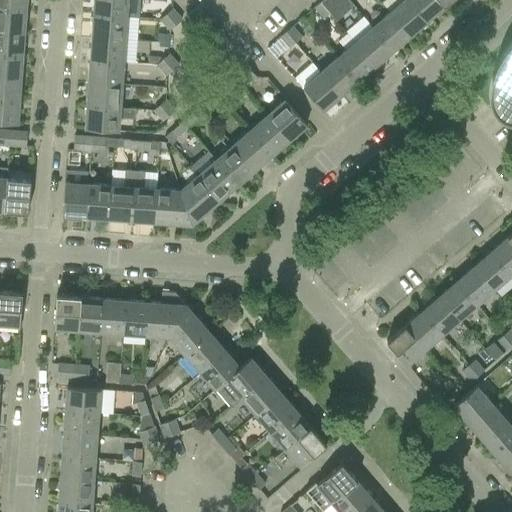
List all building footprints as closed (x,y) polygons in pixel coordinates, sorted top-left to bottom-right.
[(0,0),(0,7),(25,9),(25,0),(0,0)] [(93,0),(93,14),(126,16),(126,17),(138,18),(139,0),(93,0)] [(321,0),(318,3),(327,14),(329,13),(336,20),(353,5),(348,0),(321,0)] [(403,0),(402,0),(386,14),(406,38),(423,23),(403,0)] [(432,0),(403,0),(423,23),(440,8),(432,0)] [(432,0),(440,8),(449,0),(432,0)] [(327,14),(318,3),(314,7),(323,18),(327,14)] [(0,30),(23,32),(25,9),(0,7),(0,30)] [(171,9),(165,14),(175,25),(181,20),(171,9)] [(93,14),(91,37),(124,39),(126,16),(93,14)] [(175,25),(165,14),(160,19),(169,30),(175,25)] [(386,14),(369,29),(389,52),(406,38),(386,14)] [(291,26),(285,32),(294,43),(300,37),(291,26)] [(369,29),(353,43),(373,66),(389,52),(369,29)] [(0,52),(22,55),(23,32),(0,30),(0,52)] [(294,43),(285,32),(279,37),(289,48),(294,43)] [(91,37),(89,59),(122,62),(122,63),(134,64),(136,41),(124,41),(124,39),(91,37)] [(511,41),(508,46),(503,53),(499,59),(495,66),(493,73),(490,80),(489,88),(488,95),(488,97),(488,100),(489,102),(490,104),(490,107),(492,109),(493,111),(494,113),(496,114),(497,116),(499,117),(501,119),(505,121),(507,121),(511,122),(511,41)] [(353,43),(336,58),(356,81),(373,66),(353,43)] [(0,52),(0,75),(20,77),(22,55),(0,52)] [(168,54),(162,59),(171,70),(177,65),(168,54)] [(336,58),(319,72),(339,95),(356,81),(336,58)] [(89,59),(88,82),(121,85),(122,62),(89,59)] [(171,70),(162,59),(156,64),(166,75),(171,70)] [(339,95),(319,72),(312,64),(295,79),(322,110),(339,95)] [(246,65),(228,81),(238,92),(255,76),(246,65)] [(0,75),(0,98),(18,100),(20,77),(0,75)] [(228,81),(216,91),(221,98),(225,102),(238,92),(228,81)] [(88,82),(86,105),(119,107),(121,85),(88,82)] [(216,91),(205,101),(210,107),(221,98),(216,91)] [(18,100),(0,98),(0,122),(17,123),(18,100)] [(164,99),(159,105),(168,116),(174,111),(164,99)] [(284,100),(266,115),(288,140),(305,125),(284,100)] [(119,107),(86,105),(84,129),(117,131),(118,118),(134,119),(135,109),(119,107)] [(168,116),(159,105),(153,110),(162,121),(168,116)] [(191,112),(181,121),(187,128),(197,119),(191,112)] [(266,115),(249,130),(271,155),(288,140),(266,115)] [(187,128),(181,121),(171,130),(176,137),(187,128)] [(249,130),(232,145),(253,170),(271,155),(249,130)] [(3,131),(2,145),(25,146),(26,132),(3,131)] [(72,150),(96,152),(97,137),(73,136),(72,150)] [(97,137),(96,152),(103,152),(104,138),(97,137)] [(122,140),(122,148),(136,149),(136,141),(122,140)] [(136,141),(136,149),(150,150),(150,142),(136,141)] [(232,145),(214,160),(236,185),(253,170),(232,145)] [(207,151),(190,166),(197,174),(219,200),(236,185),(214,160),(207,151)] [(6,178),(4,211),(27,212),(30,172),(8,170),(7,178),(6,178)] [(108,218),(130,220),(133,187),(134,171),(124,171),(123,186),(110,185),(108,218)] [(130,220),(153,221),(156,188),(144,187),(145,172),(134,171),(133,187),(130,220)] [(179,190),(191,224),(219,200),(197,174),(179,190)] [(61,215),(85,217),(87,183),(64,182),(61,215)] [(85,217),(108,218),(110,185),(87,183),(85,217)] [(153,221),(191,224),(179,190),(156,188),(153,221)] [(511,242),(507,236),(490,251),(510,275),(511,273),(511,242)] [(490,251),(472,266),(493,290),(510,275),(490,251)] [(472,266),(455,281),(475,305),(493,290),(472,266)] [(455,281),(438,296),(458,320),(475,305),(455,281)] [(21,292),(0,290),(0,324),(19,326),(21,292)] [(145,335),(168,337),(185,304),(174,292),(161,291),(160,303),(147,302),(145,335)] [(53,328),(76,330),(79,297),(55,295),(53,328)] [(438,296),(421,311),(441,334),(458,320),(438,296)] [(76,330),(99,331),(102,298),(79,297),(76,330)] [(99,331),(122,333),(124,300),(102,298),(99,331)] [(122,333),(145,335),(147,302),(124,300),(122,333)] [(168,337),(184,354),(209,333),(185,304),(168,337)] [(421,311),(403,326),(424,349),(441,334),(421,311)] [(424,349),(403,326),(386,341),(406,365),(424,349)] [(511,332),(511,331),(503,337),(511,347),(511,332)] [(184,354),(199,372),(224,350),(209,333),(184,354)] [(502,335),(495,341),(505,352),(511,347),(502,335)] [(199,372),(214,389),(225,380),(225,379),(239,367),(224,350),(199,372)] [(229,406),(240,397),(265,375),(249,357),(239,367),(225,379),(225,380),(214,389),(229,406)] [(474,359),(467,365),(477,376),(484,370),(474,359)] [(0,360),(0,374),(9,375),(10,361),(0,360)] [(106,362),(105,382),(107,382),(118,383),(119,376),(119,374),(120,366),(120,364),(120,363),(119,363),(106,362)] [(56,378),(79,379),(80,366),(57,364),(56,378)] [(467,365),(461,371),(470,382),(477,376),(467,365)] [(80,366),(79,379),(88,380),(89,366),(80,366)] [(144,366),(142,376),(149,376),(152,367),(144,366)] [(119,376),(118,383),(132,384),(133,376),(133,375),(119,374),(119,376)] [(240,397),(255,414),(280,392),(265,375),(240,397)] [(452,406),(467,423),(491,403),(476,385),(452,406)] [(66,387),(64,410),(97,413),(99,390),(66,387)] [(433,395),(433,396),(435,397),(443,406),(449,400),(441,391),(440,389),(435,394),(433,395)] [(132,392),(131,405),(136,403),(144,400),(142,392),(132,392)] [(255,414),(269,431),(295,410),(280,392),(255,414)] [(148,397),(153,411),(161,408),(157,394),(148,397)] [(144,400),(136,403),(140,416),(141,416),(149,414),(144,400)] [(467,423),(482,440),(506,420),(491,403),(467,423)] [(64,410),(62,433),(96,435),(97,413),(64,410)] [(269,431),(284,448),(309,427),(295,410),(269,431)] [(141,416),(138,432),(146,429),(153,426),(149,414),(141,416)] [(174,419),(166,422),(171,435),(178,433),(174,419)] [(482,440),(497,458),(511,445),(511,427),(506,420),(482,440)] [(171,435),(166,422),(159,425),(164,438),(171,435)] [(153,426),(146,429),(151,443),(158,440),(153,426)] [(309,427),(284,448),(300,466),(325,445),(309,427)] [(151,443),(146,429),(138,432),(143,445),(151,443)] [(210,435),(219,445),(225,439),(216,429),(210,435)] [(62,433),(61,456),(94,458),(96,435),(62,433)] [(225,439),(219,445),(226,452),(228,455),(234,462),(244,454),(238,447),(234,450),(225,439)] [(511,445),(497,458),(511,474),(511,445)] [(304,490),(321,510),(356,480),(346,470),(353,464),(345,455),(338,461),(339,463),(316,484),(314,482),(304,490)] [(61,456),(59,478),(92,481),(94,458),(61,456)] [(131,476),(140,476),(141,462),(132,461),(131,476)] [(240,469),(249,479),(255,474),(246,463),(240,469)] [(255,474),(249,479),(258,490),(264,484),(255,474)] [(59,478),(57,501),(91,504),(92,481),(59,478)] [(356,480),(321,510),(322,511),(353,511),(371,498),(356,480)] [(130,498),(138,499),(139,485),(131,484),(130,498)] [(353,511),(383,511),(371,498),(353,511)] [(57,501),(56,511),(89,511),(91,504),(57,501)]
